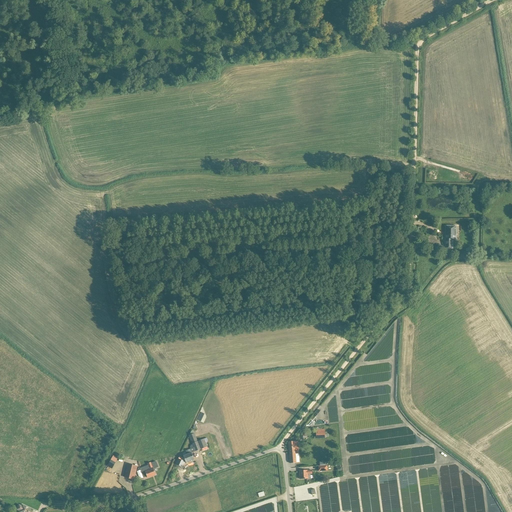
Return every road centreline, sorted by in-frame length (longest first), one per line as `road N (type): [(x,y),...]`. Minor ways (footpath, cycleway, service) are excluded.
road 1 (track): [(488,0),(420,43),(412,294),(283,444)]
road 2 (unclassified): [(290,511),(283,444),(136,498)]
